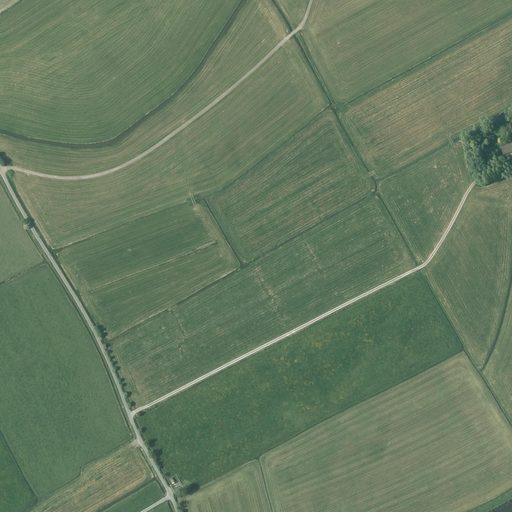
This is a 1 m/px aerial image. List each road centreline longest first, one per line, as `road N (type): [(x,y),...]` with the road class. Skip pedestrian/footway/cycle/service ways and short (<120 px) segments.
road 1 (track): [(511,169),(467,190),(424,264),(128,414)]
road 2 (unclassified): [(176,511),(92,329),(0,169)]
road 3 (track): [(32,511),(140,440)]
